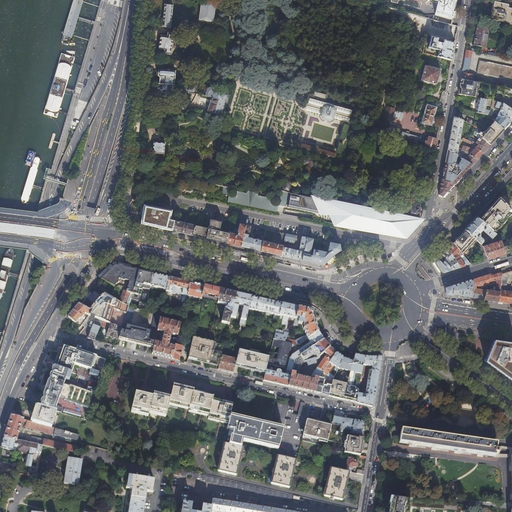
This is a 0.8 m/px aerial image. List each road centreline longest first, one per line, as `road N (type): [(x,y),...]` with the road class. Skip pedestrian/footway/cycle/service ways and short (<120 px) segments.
road 1 (primary): [(0,415),(20,358),(68,274),(121,99),(135,22)]
road 2 (primary): [(124,27),(49,208),(0,368)]
road 3 (residential): [(379,416),(54,337),(49,329)]
road 4 (residential): [(164,198),(413,249)]
road 5 (primary): [(105,250),(347,304)]
road 6 (residential): [(470,0),(430,202)]
road 7 (primary): [(350,289),(190,254)]
road 8 (primary): [(124,27),(87,177)]
road 9 (primary): [(118,161),(133,101),(135,22)]
road 10 (primary): [(56,270),(0,390)]
